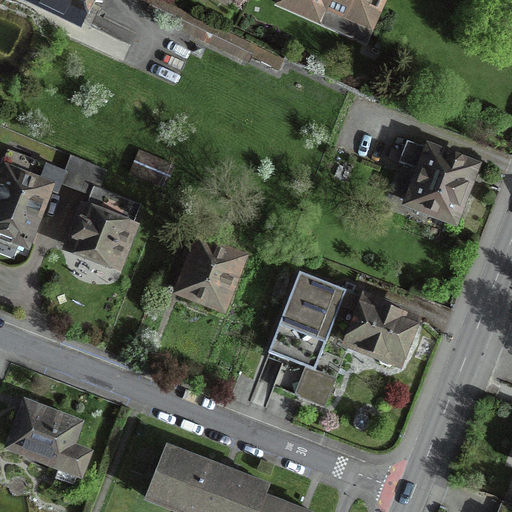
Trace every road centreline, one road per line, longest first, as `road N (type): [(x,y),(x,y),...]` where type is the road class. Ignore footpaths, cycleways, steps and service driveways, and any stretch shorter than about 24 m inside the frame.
road 1 (residential): [(412,493),(0,336)]
road 2 (residential): [(511,238),(412,493)]
